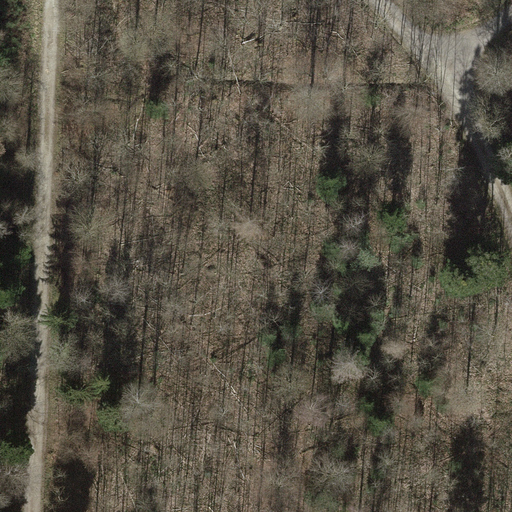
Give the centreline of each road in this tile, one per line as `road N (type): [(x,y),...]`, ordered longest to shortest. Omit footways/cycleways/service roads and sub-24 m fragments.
road 1 (track): [(31,511),(51,0)]
road 2 (track): [(380,0),(439,70),(511,218)]
